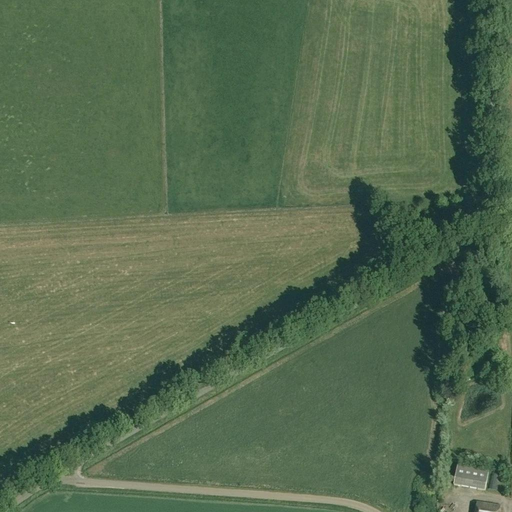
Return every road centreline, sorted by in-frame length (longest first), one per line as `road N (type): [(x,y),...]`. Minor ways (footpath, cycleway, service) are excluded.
road 1 (unclassified): [(53,479),(479,235),(493,204),(490,0)]
road 2 (unclassified): [(53,479),(328,500),(372,511)]
